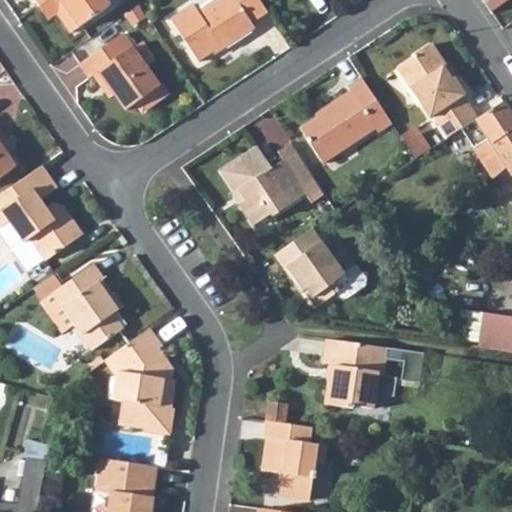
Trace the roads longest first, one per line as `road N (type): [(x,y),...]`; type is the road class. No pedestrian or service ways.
road 1 (residential): [(200,511),(222,373),(199,317),(104,186)]
road 2 (residential): [(104,186),(397,0)]
road 3 (residential): [(104,186),(0,39)]
